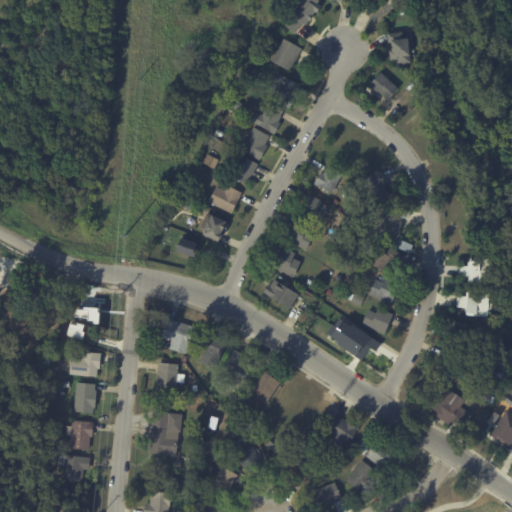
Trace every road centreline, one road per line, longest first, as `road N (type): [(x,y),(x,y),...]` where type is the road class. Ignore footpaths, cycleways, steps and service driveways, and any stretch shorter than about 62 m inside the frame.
road 1 (residential): [(0,232),(69,265),(223,301),(511,493)]
road 2 (residential): [(380,403),(422,318),(431,205),(395,140),(328,97)]
road 3 (residential): [(223,301),(345,48)]
road 4 (residential): [(136,278),(114,511)]
